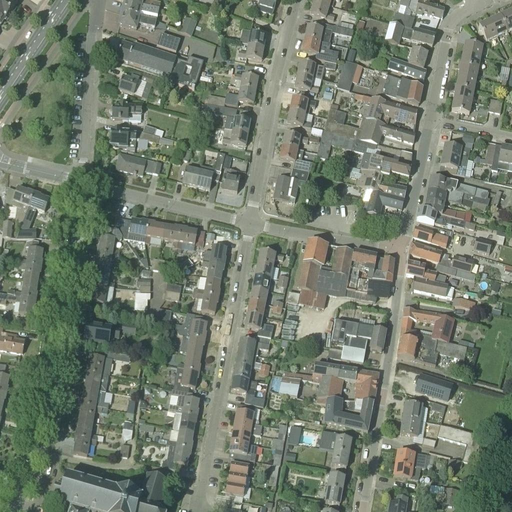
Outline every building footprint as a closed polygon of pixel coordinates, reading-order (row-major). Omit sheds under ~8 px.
[(0,0),(0,7),(10,15),(11,14),(12,15),(16,10),(15,9),(15,7),(14,7),(18,1),(16,0),(0,0)] [(123,0),(124,0),(123,4),(124,5),(159,12),(160,5),(148,2),(148,0),(123,0)] [(226,0),(214,0),(211,11),(222,15),(226,0)] [(260,0),(256,11),(272,16),(276,0),(260,0)] [(329,8),(331,1),(339,3),(339,0),(341,0),(346,1),(346,0),(314,0),(314,4),(329,8)] [(434,8),(419,4),(417,3),(418,2),(409,0),(396,0),(400,1),(399,7),(408,9),(410,13),(421,16),(422,15),(442,21),(444,12),(434,8)] [(122,16),(139,20),(140,15),(157,19),(159,12),(124,5),(123,4),(121,16),(122,16)] [(310,16),(333,23),(334,18),(327,16),(329,8),(314,4),(310,16)] [(0,27),(4,22),(5,23),(6,22),(7,23),(11,17),(10,16),(10,15),(0,7),(0,27)] [(232,10),(225,8),(223,15),(230,17),(232,10)] [(511,17),(510,13),(499,18),(507,34),(511,31),(511,17)] [(349,15),(348,21),(355,23),(357,18),(349,15)] [(394,15),(391,25),(393,26),(410,31),(413,21),(396,16),(394,15)] [(119,28),(136,31),(137,27),(154,31),(154,30),(156,24),(139,20),(122,16),(121,16),(119,28)] [(496,39),(507,34),(499,18),(489,23),(496,39)] [(191,38),(194,30),(196,24),(185,20),(182,26),(179,33),(191,38)] [(266,37),(251,34),(252,25),(240,23),(238,32),(242,33),(240,45),(248,47),(263,50),(266,37)] [(483,38),(477,41),(483,45),(496,39),(489,23),(478,28),(483,38)] [(410,31),(393,26),(390,37),(432,49),(435,39),(410,31)] [(329,39),(330,36),(330,33),(307,28),(304,41),(327,46),(329,39)] [(351,33),(337,30),(335,29),(334,34),(330,33),(330,36),(334,36),(350,40),(352,33),(351,33)] [(160,36),(156,48),(175,55),(180,42),(160,36)] [(332,58),(333,54),(328,53),(330,47),(327,46),(304,41),(302,54),(317,57),(316,62),(324,64),(336,66),(337,59),(332,58)] [(462,56),(480,60),(483,45),(477,41),(476,47),(465,45),(462,56)] [(116,60),(127,64),(169,78),(167,83),(192,92),(193,92),(203,64),(188,59),(186,65),(176,61),(133,46),(133,47),(122,43),(116,60)] [(263,50),(248,47),(246,55),(238,54),(237,58),(235,58),(234,64),(244,66),(245,60),(261,63),(263,50)] [(356,53),(348,51),(345,62),(352,65),(356,53)] [(427,55),(411,51),(407,66),(411,68),(422,72),(427,55)] [(460,68),(478,71),(480,60),(462,56),(460,68)] [(390,61),(387,70),(423,83),(426,74),(411,69),(411,68),(407,66),(390,61)] [(349,94),(357,67),(344,63),(336,90),(349,94)] [(321,82),(324,70),(324,69),(323,69),(299,64),(297,77),(320,82),(321,82)] [(334,72),(336,66),(324,64),(323,69),(324,69),(324,70),(334,72)] [(458,79),(475,82),(478,71),(460,68),(458,79)] [(131,78),(141,81),(143,75),(133,72),(131,78)] [(141,100),(146,84),(152,86),(154,80),(143,76),(141,82),(131,79),(130,82),(122,79),(118,92),(141,100)] [(258,81),(234,76),(233,81),(241,83),(239,91),(241,91),(255,94),(258,81)] [(294,90),(318,94),(320,82),(297,77),(294,90)] [(387,78),(384,86),(382,91),(384,92),(383,97),(418,108),(422,90),(401,83),(387,78)] [(455,90),(473,94),(475,82),(458,79),(455,90)] [(453,102),(471,105),(473,94),(455,90),(453,102)] [(255,94),(241,91),(240,99),(230,97),(229,102),(253,107),(255,94)] [(208,97),(207,107),(223,110),(224,110),(225,101),(208,97)] [(365,107),(362,120),(383,126),(383,127),(386,129),(389,118),(415,125),(416,115),(385,105),(385,104),(373,101),(362,98),(361,102),(371,106),(370,109),(365,107)] [(292,100),(289,113),(304,116),(306,109),(314,110),(315,105),(292,100)] [(471,105),(453,102),(451,113),(469,116),(471,105)] [(501,110),(502,104),(489,102),(488,108),(501,110)] [(223,110),(207,107),(204,106),(203,114),(222,118),(223,110)] [(141,118),(141,109),(114,107),(114,110),(112,110),(112,114),(111,115),(110,119),(111,120),(111,121),(128,123),(128,117),(141,118)] [(501,110),(488,108),(487,114),(500,116),(501,110)] [(316,160),(326,162),(330,148),(353,154),(356,142),(355,142),(358,132),(343,127),(346,116),(336,113),(329,111),(329,112),(323,133),(316,160)] [(303,124),(304,116),(289,113),(287,126),(310,131),(311,125),(303,124)] [(225,132),(247,136),(250,123),(226,119),(225,124),(229,125),(228,132),(225,132)] [(362,120),(358,132),(355,142),(356,142),(376,148),(378,143),(380,136),(412,146),(414,138),(413,137),(386,129),(383,127),(383,126),(362,120)] [(142,135),(159,139),(161,140),(163,133),(156,131),(144,128),(142,135)] [(159,139),(142,135),(128,131),(128,135),(110,133),(109,139),(110,139),(109,147),(114,147),(115,149),(127,150),(134,150),(135,143),(142,144),(142,143),(157,146),(161,147),(164,144),(166,141),(161,140),(159,139)] [(247,136),(225,132),(223,140),(222,140),(221,145),(245,149),(247,136)] [(303,153),(297,152),(299,144),(307,146),(308,141),(284,136),(282,149),(303,153)] [(462,144),(472,146),(473,139),(464,137),(462,144)] [(390,147),(378,143),(376,148),(356,142),(353,154),(365,157),(366,150),(398,159),(396,167),(363,158),(359,172),(352,170),(381,178),(381,177),(388,179),(389,176),(408,181),(410,171),(412,156),(411,156),(411,157),(401,154),(396,153),(389,151),(390,147)] [(470,146),(466,145),(454,143),(453,148),(444,147),(442,158),(467,163),(467,162),(470,146)] [(183,152),(181,162),(187,164),(190,153),(191,148),(185,147),(183,152)] [(507,173),(511,150),(501,148),(500,152),(494,151),(490,172),(497,173),(497,171),(507,173)] [(301,163),(303,153),(282,149),(279,162),(300,166),(299,172),(310,174),(313,165),(301,163)] [(160,166),(119,156),(115,172),(129,175),(129,174),(133,176),(133,177),(136,178),(136,177),(142,178),(143,173),(158,177),(160,166)] [(218,156),(214,173),(220,174),(224,157),(218,156)] [(463,179),(467,163),(442,158),(440,168),(444,169),(443,175),(463,179)] [(224,171),(230,172),(233,161),(227,159),(224,171)] [(182,186),(195,189),(199,174),(192,172),(192,170),(186,169),(182,186)] [(381,178),(352,170),(349,179),(358,181),(356,188),(377,194),(404,200),(406,191),(405,191),(379,185),(381,178)] [(235,180),(236,173),(225,171),(224,178),(223,178),(221,193),(237,196),(239,181),(235,180)] [(304,190),(306,185),(309,175),(292,171),(289,181),(278,179),(273,202),(294,206),(296,196),(297,188),(304,190)] [(206,176),(199,174),(195,189),(209,192),(213,175),(206,174),(206,176)] [(451,184),(431,180),(428,194),(458,200),(457,205),(460,206),(461,202),(472,205),(473,204),(487,208),(489,201),(486,200),(487,193),(451,184)] [(18,190),(13,203),(11,207),(16,209),(15,220),(16,223),(22,226),(26,215),(33,196),(18,190)] [(404,202),(372,194),(366,216),(378,218),(380,207),(401,212),(404,202)] [(428,194),(426,204),(442,207),(443,202),(457,205),(458,200),(428,194)] [(33,196),(26,215),(30,217),(33,210),(44,215),(49,201),(33,196)] [(424,214),(465,224),(468,224),(469,219),(464,216),(464,215),(442,210),(442,207),(426,204),(424,214)] [(463,231),(465,224),(424,214),(418,212),(416,222),(434,226),(434,222),(444,224),(443,225),(463,231)] [(122,238),(122,239),(122,238),(124,242),(139,244),(139,245),(144,246),(147,225),(131,222),(130,227),(124,226),(122,238)] [(2,239),(10,240),(11,224),(4,223),(2,239)] [(150,239),(161,241),(164,227),(147,225),(144,246),(149,246),(150,239)] [(164,227),(161,241),(173,243),(172,250),(176,251),(180,230),(164,227)] [(182,245),(194,247),(195,247),(195,243),(203,244),(204,235),(197,233),(180,230),(176,251),(181,252),(182,245)] [(449,240),(430,235),(415,231),(415,230),(414,230),(412,239),(443,249),(443,248),(447,250),(449,240)] [(36,241),(36,231),(19,231),(16,241),(36,241)] [(122,239),(122,238),(117,232),(107,231),(105,239),(100,238),(98,255),(118,258),(119,254),(112,253),(114,241),(121,242),(122,239)] [(213,248),(221,250),(223,238),(215,237),(213,248)] [(473,252),(488,257),(491,245),(476,240),(473,252)] [(345,293),(353,253),(337,250),(333,270),(321,268),(325,247),(308,243),(298,291),(301,291),(300,296),(297,306),(323,312),(326,297),(335,299),(344,299),(374,305),(376,298),(345,293)] [(19,265),(40,269),(41,261),(43,261),(44,260),(45,258),(45,257),(45,255),(44,254),(42,253),(42,252),(37,252),(38,244),(26,244),(25,250),(29,250),(27,262),(20,261),(19,265)] [(437,267),(444,269),(445,262),(440,260),(441,256),(411,246),(409,257),(438,266),(437,267)] [(212,248),(211,254),(204,252),(203,263),(223,267),(226,251),(221,250),(213,248),(212,248)] [(274,261),(282,263),(283,258),(260,253),(257,266),(272,269),(274,261)] [(376,298),(387,300),(389,285),(372,283),(376,260),(376,258),(353,253),(345,293),(376,298)] [(95,271),(109,273),(111,262),(118,263),(118,258),(98,255),(95,271)] [(470,276),(473,264),(453,258),(452,261),(452,264),(447,262),(445,262),(444,269),(456,272),(470,276)] [(376,260),(372,283),(389,285),(391,286),(394,262),(384,260),(384,262),(376,260)] [(149,270),(147,261),(140,262),(146,270),(149,270)] [(158,273),(159,262),(153,261),(151,272),(158,273)] [(159,262),(158,273),(165,274),(166,263),(159,262)] [(206,281),(220,283),(223,267),(203,263),(202,268),(208,269),(206,281)] [(40,269),(19,265),(18,271),(25,272),(24,283),(37,285),(40,269)] [(413,280),(443,288),(446,279),(436,276),(436,277),(424,274),(425,270),(407,265),(405,278),(413,280)] [(257,266),(254,278),(270,282),(272,269),(257,266)] [(436,274),(448,278),(454,280),(456,272),(444,269),(437,267),(436,274)] [(511,269),(505,267),(503,273),(511,275),(511,269)] [(93,287),(113,291),(114,286),(107,285),(109,273),(95,271),(93,287)] [(254,278),(252,291),(267,294),(270,282),(254,278)] [(447,289),(443,288),(413,280),(411,295),(412,295),(412,293),(444,300),(445,300),(452,301),(454,291),(447,289)] [(204,292),(198,291),(197,296),(217,299),(220,283),(206,281),(204,292)] [(14,298),(35,301),(37,285),(24,283),(22,294),(15,293),(14,298)] [(494,284),(490,292),(496,294),(500,286),(494,284)] [(166,294),(180,295),(181,288),(167,286),(166,294)] [(111,307),(113,296),(113,291),(93,287),(90,304),(104,306),(111,307)] [(252,291),(249,304),(265,307),(267,294),(252,291)] [(180,295),(166,294),(164,301),(178,303),(180,295)] [(297,307),(297,306),(300,296),(288,294),(286,304),(297,307)] [(149,302),(149,296),(135,295),(135,312),(146,313),(146,302),(149,302)] [(217,299),(197,296),(196,300),(202,302),(200,313),(214,316),(217,299)] [(32,318),(35,301),(14,298),(7,297),(6,302),(20,305),(18,316),(32,318)] [(472,313),(474,305),(454,301),(452,309),(472,313)] [(249,304),(247,317),(262,320),(265,307),(249,304)] [(171,313),(158,311),(157,324),(169,326),(171,313)] [(403,321),(401,332),(416,334),(416,332),(410,331),(411,322),(416,323),(416,324),(435,327),(432,339),(431,342),(447,346),(452,324),(441,321),(442,318),(412,313),(403,312),(403,321)] [(273,328),(261,326),(262,320),(247,317),(244,329),(258,332),(257,338),(270,341),(273,328)] [(206,326),(193,323),(191,330),(172,327),(179,337),(182,338),(203,342),(206,326)] [(362,366),(364,358),(366,344),(354,342),(355,339),(357,328),(334,324),(331,343),(344,345),(342,355),(341,361),(362,366)] [(83,342),(84,342),(84,343),(111,348),(112,339),(118,340),(119,332),(86,326),(85,335),(84,335),(83,342)] [(135,334),(136,328),(122,326),(121,332),(135,334)] [(385,333),(384,333),(357,328),(355,339),(371,342),(370,351),(370,352),(381,354),(385,333)] [(2,330),(0,329),(0,351),(22,356),(24,343),(16,342),(17,338),(6,336),(5,340),(1,339),(2,330)] [(453,347),(447,346),(431,342),(432,339),(421,337),(421,336),(416,334),(401,332),(400,341),(397,360),(414,363),(435,369),(438,356),(463,362),(466,350),(457,348),(453,347)] [(180,355),(186,356),(200,358),(203,342),(182,338),(180,355)] [(237,355),(257,358),(258,351),(268,352),(270,341),(257,338),(256,338),(255,345),(240,342),(237,355)] [(475,346),(458,342),(457,348),(466,350),(473,352),(475,346)] [(340,362),(340,361),(341,361),(342,355),(329,352),(328,360),(340,362)] [(235,367),(251,370),(254,370),(256,358),(257,358),(237,355),(235,367)] [(177,370),(176,371),(197,375),(200,358),(186,356),(184,367),(178,366),(177,370)] [(87,374),(108,378),(111,362),(90,358),(87,374)] [(337,382),(339,371),(326,369),(326,364),(322,364),(321,368),(314,367),(313,379),(295,376),(285,374),(283,380),(300,383),(320,387),(322,387),(323,380),(337,382)] [(0,366),(0,393),(5,395),(9,379),(4,378),(6,367),(0,366)] [(235,367),(233,380),(248,383),(251,370),(235,367)] [(467,380),(470,372),(456,367),(453,376),(467,380)] [(195,391),(197,375),(176,371),(173,393),(188,395),(189,390),(195,391)] [(339,371),(337,382),(343,383),(354,385),(355,384),(356,374),(339,371)] [(84,391),(98,393),(104,395),(108,378),(87,374),(84,391)] [(356,374),(355,384),(356,384),(354,396),(355,396),(354,403),(373,405),(377,377),(356,374)] [(451,388),(419,379),(415,393),(447,403),(451,388)] [(246,396),(244,405),(263,410),(264,401),(254,400),(255,392),(247,391),(248,383),(233,380),(230,393),(246,396)] [(318,405),(326,408),(327,401),(339,402),(343,383),(337,382),(323,380),(322,387),(320,387),(317,405),(318,405)] [(108,407),(96,404),(98,393),(84,391),(81,407),(107,412),(108,407)] [(199,403),(191,401),(192,396),(188,395),(173,393),(171,392),(167,414),(175,415),(196,419),(199,403)] [(343,403),(339,402),(327,401),(326,408),(326,416),(325,425),(367,435),(369,425),(371,417),(358,414),(357,420),(341,416),(343,403)] [(348,412),(358,414),(371,417),(373,405),(354,403),(349,403),(348,412)] [(402,421),(419,424),(422,409),(422,408),(405,405),(402,421)] [(445,409),(432,405),(430,412),(443,416),(445,409)] [(92,426),(94,414),(107,416),(107,412),(81,407),(78,423),(92,426)] [(258,421),(260,412),(244,408),(243,414),(236,413),(234,423),(252,426),(253,420),(258,421)] [(172,431),(179,433),(193,435),(196,419),(175,415),(172,431)] [(419,424),(402,421),(400,437),(417,440),(419,424)] [(92,426),(78,423),(75,439),(96,442),(102,444),(103,439),(90,437),(92,426)] [(130,424),(124,423),(122,431),(129,432),(130,424)] [(232,434),(250,437),(260,438),(262,428),(252,426),(234,423),(232,434)] [(444,441),(447,429),(440,427),(436,439),(444,441)] [(300,431),(290,429),(287,445),(297,447),(300,431)] [(447,429),(444,441),(451,443),(454,431),(447,429)] [(125,443),(131,441),(132,433),(122,431),(122,435),(125,443)] [(284,443),(286,432),(279,431),(277,441),(284,443)] [(454,431),(451,443),(459,445),(462,433),(454,431)] [(169,448),(190,451),(193,435),(179,433),(177,444),(170,443),(169,448)] [(462,433),(459,445),(466,447),(469,436),(462,433)] [(232,434),(231,444),(248,447),(250,437),(232,434)] [(319,451),(334,454),(348,457),(351,440),(346,439),(346,442),(337,440),(338,438),(322,435),(319,451)] [(464,456),(476,458),(481,439),(469,436),(466,447),(464,456)] [(72,456),(86,458),(88,446),(95,447),(96,442),(75,439),(72,456)] [(434,450),(436,443),(423,440),(421,447),(434,450)] [(284,443),(277,441),(275,452),(282,453),(284,443)] [(234,461),(254,464),(257,448),(248,447),(231,444),(229,455),(235,456),(234,461)] [(121,447),(119,459),(127,460),(129,448),(121,447)] [(162,463),(161,470),(181,473),(182,467),(187,468),(190,451),(169,448),(166,464),(162,463)] [(279,468),(282,453),(275,452),(272,467),(278,468),(279,468)] [(284,461),(294,463),(295,456),(286,454),(284,461)] [(345,473),(348,457),(334,454),(331,469),(341,470),(340,473),(345,473)] [(397,454),(395,466),(418,470),(423,471),(425,458),(397,454)] [(474,466),(476,458),(464,456),(461,464),(462,464),(474,466)] [(253,469),(254,464),(234,461),(234,466),(231,465),(229,475),(246,479),(248,468),(253,469)] [(461,470),(462,464),(461,464),(448,461),(447,468),(461,470)] [(393,479),(416,483),(418,470),(395,466),(393,479)] [(229,475),(227,486),(244,489),(246,479),(229,475)] [(324,482),(329,483),(327,491),(341,494),(342,488),(344,477),(340,476),(339,478),(325,476),(324,482)] [(60,507),(70,510),(76,511),(160,511),(159,511),(168,483),(146,477),(141,494),(136,493),(132,492),(133,489),(129,488),(127,495),(117,492),(118,490),(115,490),(115,492),(113,491),(114,489),(107,487),(106,489),(105,489),(105,487),(104,486),(103,488),(101,488),(102,486),(95,484),(95,486),(93,485),(93,483),(91,483),(91,485),(89,484),(90,482),(83,480),(82,482),(80,482),(81,480),(79,479),(79,481),(68,478),(69,478),(67,477),(66,478),(65,480),(66,480),(65,482),(60,480),(58,486),(56,485),(55,484),(52,495),(53,496),(53,495),(56,495),(54,501),(59,502),(58,505),(58,504),(57,507),(58,507),(60,508),(60,507)] [(242,500),(244,489),(227,486),(225,497),(242,500)] [(444,490),(443,497),(456,500),(458,492),(444,490)] [(338,510),(341,494),(327,491),(325,506),(334,507),(333,509),(338,510)] [(455,508),(456,500),(443,497),(442,506),(455,508)] [(405,511),(407,502),(396,500),(396,503),(392,502),(392,506),(389,505),(387,511),(405,511)]
